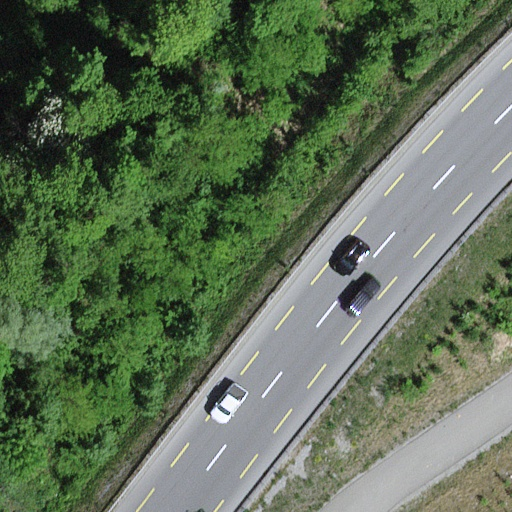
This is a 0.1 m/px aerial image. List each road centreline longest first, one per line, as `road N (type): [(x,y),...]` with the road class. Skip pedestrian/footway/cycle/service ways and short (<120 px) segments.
road 1 (primary): [(511,107),(311,331),(174,511)]
road 2 (track): [(511,403),(352,511)]
